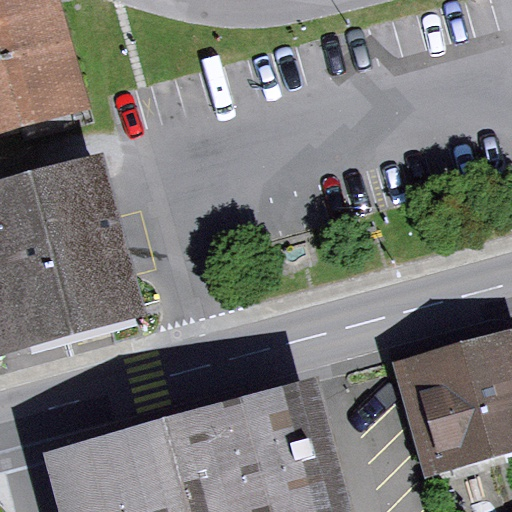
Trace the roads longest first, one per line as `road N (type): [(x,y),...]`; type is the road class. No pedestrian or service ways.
road 1 (primary): [(15,417),(511,283)]
road 2 (residential): [(184,0),(255,10),(322,0)]
